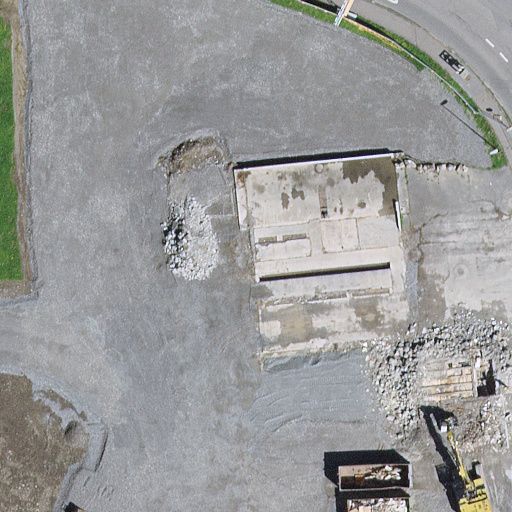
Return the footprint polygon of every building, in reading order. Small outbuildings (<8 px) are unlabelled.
[(329,348),(341,466),(425,458),(415,359),(394,155),(245,170),(251,233),(264,355),(301,351),(329,348)] [(169,178),(175,240),(251,233),(245,170),(169,178)] [(462,331),(465,354),(415,359),(425,458),(509,450),(504,397),(502,379),(497,328),(462,331)] [(313,469),(341,466),(329,348),(301,351),(313,469)] [(504,397),(511,396),(511,378),(502,379),(504,397)] [(346,511),(392,511),(391,496),(346,500),(346,511)] [(346,511),(346,500),(301,505),(301,511),(346,511)]
